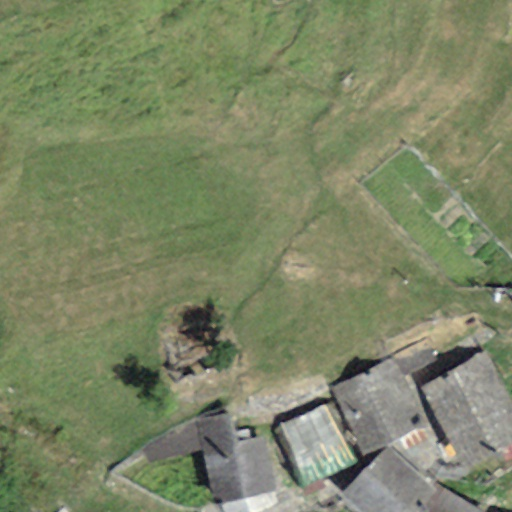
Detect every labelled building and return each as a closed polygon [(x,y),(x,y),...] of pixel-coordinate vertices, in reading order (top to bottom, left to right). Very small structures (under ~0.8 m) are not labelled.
[(215,327),(162,339),(172,381),(224,369),(215,327)] [(427,342),(333,393),(359,442),(434,401),(461,452),(511,424),(511,398),(484,348),(421,382),(415,372),(437,360),(427,342)] [(327,406),(267,429),(290,487),(350,464),(327,406)] [(228,415),(194,426),(219,502),(272,485),(256,435),(237,441),(228,415)] [(487,511),(434,485),(384,442),(340,493),(362,511),(487,511)]
